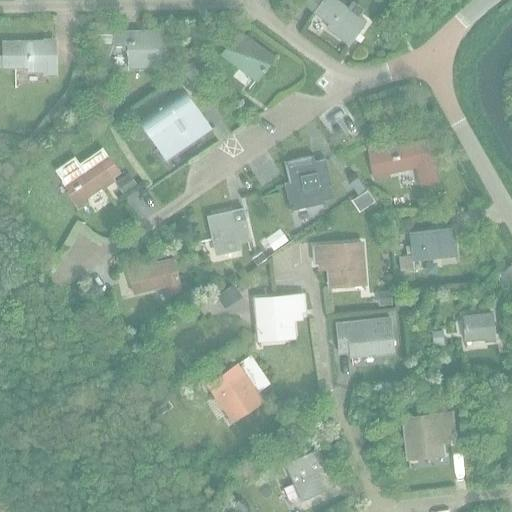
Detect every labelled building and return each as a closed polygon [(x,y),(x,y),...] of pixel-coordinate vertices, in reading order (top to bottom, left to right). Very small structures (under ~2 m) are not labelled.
[(365,21),(337,1),(335,0),(321,0),(314,11),(330,23),(326,28),(349,44),(365,21)] [(403,25),(408,21),(402,13),(397,17),(403,25)] [(163,62),(163,49),(162,32),(113,33),(113,45),(127,45),(128,70),(155,69),(155,62),(163,62)] [(256,79),(273,57),(240,33),(223,56),(256,79)] [(43,76),(56,76),(55,46),(45,47),(45,41),(2,42),(2,57),(0,56),(0,67),(3,67),(3,69),(27,69),(28,73),(43,73),(43,76)] [(196,58),(204,47),(195,41),(188,52),(196,58)] [(194,68),(186,74),(191,82),(199,76),(194,68)] [(140,119),(162,152),(205,123),(183,89),(140,119)] [(382,146),(368,149),(374,179),(388,176),(387,172),(396,171),(417,166),(421,185),(439,182),(433,155),(429,156),(425,140),(397,146),(383,149),(382,146)] [(288,160),(284,161),(289,182),(284,183),(288,200),(290,210),(323,202),(323,199),(334,197),(331,184),(327,164),(325,159),(315,162),(313,155),(288,160)] [(113,180),(99,159),(83,169),(74,156),(55,169),(61,179),(68,190),(65,191),(75,207),(86,200),(84,197),(104,184),(104,186),(113,180)] [(129,174),(115,183),(122,193),(136,183),(129,174)] [(239,242),(250,240),(245,220),(235,222),(232,211),(208,216),(213,239),(220,238),(223,252),(240,249),(239,242)] [(413,259),(456,254),(453,229),(410,233),(413,259)] [(361,243),(314,246),(315,262),(327,261),(329,286),(365,283),(361,243)] [(174,259),(161,262),(128,270),(133,294),(153,289),(153,287),(166,284),(168,293),(181,290),(174,259)] [(255,299),(259,339),(294,336),(292,311),(304,310),(303,295),(255,299)] [(485,340),(494,339),(491,312),(462,316),(465,340),(484,338),(485,340)] [(394,351),(390,318),(336,324),(339,353),(350,352),(350,356),(394,351)] [(246,400),(256,394),(237,364),(207,383),(231,420),(251,408),(246,400)] [(452,427),(451,412),(403,418),(407,458),(443,453),(441,441),(449,440),(447,428),(452,427)] [(283,460),(300,498),(334,483),(316,445),(283,460)]
